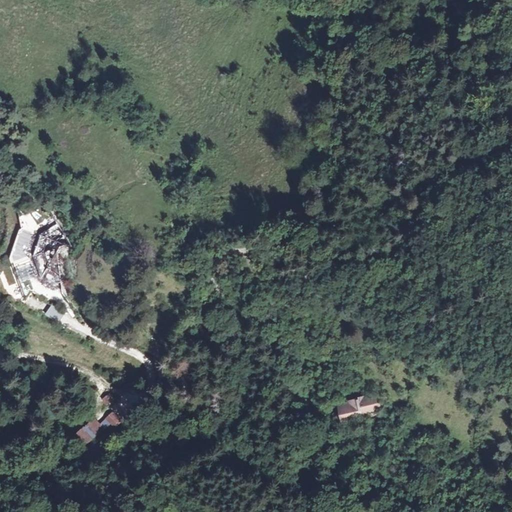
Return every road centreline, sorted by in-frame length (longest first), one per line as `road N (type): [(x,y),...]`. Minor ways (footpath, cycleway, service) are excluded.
road 1 (track): [(43,465),(221,430),(250,399),(254,360),(215,274),(218,253),(247,248),(303,372),(307,511)]
road 2 (track): [(247,248),(325,201),(347,112)]
